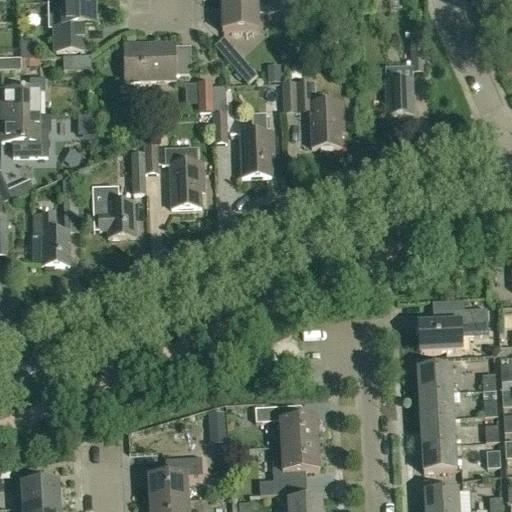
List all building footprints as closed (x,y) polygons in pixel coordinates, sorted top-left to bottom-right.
[(257,16),(277,15),(276,2),(256,3),(222,4),(223,33),(257,32),(257,16)] [(94,3),(49,4),(49,18),(61,17),(61,29),(54,29),(54,54),(82,54),(82,29),(94,29),(94,3)] [(423,34),(409,35),(410,69),(410,76),(412,76),(424,75),(423,34)] [(257,79),(223,41),(214,49),(247,87),(257,79)] [(123,48),(124,84),(176,83),(176,77),(190,77),(189,51),(175,51),(175,47),(123,48)] [(91,59),(63,60),(63,73),(91,73),(91,59)] [(20,61),(0,61),(0,73),(21,73),(20,61)] [(301,80),(300,69),(288,69),(288,80),(301,80)] [(412,83),(412,76),(410,76),(410,69),(384,70),(385,84),(384,84),(386,118),(413,117),(412,83)] [(39,117),(38,93),(44,93),(44,81),(29,81),(30,92),(0,92),(1,118),(39,117)] [(283,118),(310,116),(311,150),(341,149),(341,133),(345,133),(344,104),(312,104),(310,85),(295,85),(282,86),(283,118)] [(197,86),(198,115),(198,116),(213,115),(212,86),(197,86)] [(212,116),(213,146),(227,147),(226,116),(212,116)] [(39,117),(1,118),(1,144),(14,144),(14,160),(48,159),(48,135),(50,134),(50,119),(39,119),(39,117)] [(252,118),(252,133),(240,134),(242,180),(271,179),(271,164),(275,164),(274,133),(266,133),(266,117),(252,118)] [(145,178),(144,146),(143,147),(144,156),(130,157),(132,198),(146,197),(145,178)] [(144,146),(145,178),(158,178),(157,146),(144,146)] [(203,165),(196,165),(196,152),(165,153),(166,168),(169,168),(171,211),(200,210),(200,194),(204,194),(203,165)] [(0,174),(0,206),(1,209),(13,203),(0,174)] [(32,239),(42,239),(42,268),(69,268),(70,237),(79,236),(76,176),(62,183),(64,233),(55,231),(55,217),(33,218),(32,239)] [(106,200),(107,205),(108,217),(97,217),(97,235),(108,235),(108,239),(136,239),(135,204),(118,204),(118,200),(106,200)] [(487,312),(451,314),(452,327),(420,328),(421,356),(460,354),(460,340),(488,339),(487,312)] [(511,366),(500,368),(501,385),(511,384),(511,366)] [(420,398),(451,397),(450,370),(418,372),(420,398)] [(481,378),(482,395),(495,394),(494,378),(481,378)] [(511,392),(501,393),(502,411),(511,409),(511,392)] [(495,394),(482,395),(484,421),(497,420),(495,394)] [(458,396),(451,397),(420,398),(421,424),(453,422),(452,405),(459,405),(458,396)] [(285,450),(318,448),(316,422),(289,424),(288,411),(256,413),(257,426),(283,425),(285,450)] [(224,415),(208,417),(209,432),(225,430),(224,415)] [(511,419),(503,420),(504,436),(511,435),(511,419)] [(453,422),(421,424),(423,450),(454,448),(453,422)] [(485,446),(498,445),(497,429),(484,429),(485,446)] [(318,448),(285,450),(285,463),(273,463),(274,484),(260,485),(261,500),(293,498),(291,475),(319,474),(318,448)] [(454,448),(423,450),(424,476),(456,474),(454,448)] [(500,471),(499,455),(486,455),(487,472),(500,471)] [(148,480),(150,505),(189,503),(188,478),(202,478),(202,461),(172,463),(173,479),(148,480)] [(22,511),(56,511),(59,511),(58,485),(21,487),(22,511)] [(425,511),(457,511),(457,495),(425,496),(425,511)] [(502,511),(502,501),(489,502),(489,511),(502,511)] [(288,511),(320,511),(320,502),(288,504),(288,511)] [(189,511),(189,503),(150,505),(149,511),(189,511)]
